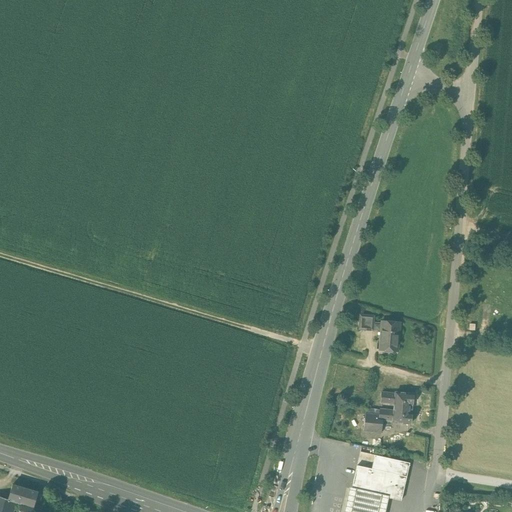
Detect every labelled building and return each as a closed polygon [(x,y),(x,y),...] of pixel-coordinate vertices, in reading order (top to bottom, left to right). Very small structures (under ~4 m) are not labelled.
[(374,316),(360,315),(359,329),(373,330),(374,316)] [(400,322),(382,321),(379,350),(398,351),(400,322)] [(379,416),(365,414),(364,430),(381,432),(383,420),(393,421),(392,422),(411,424),(413,394),(395,392),(395,393),(381,392),(380,403),(394,404),(394,410),(380,409),(379,416)] [(369,467),(373,454),(362,451),(358,464),(369,467)] [(410,463),(375,455),(372,469),(357,466),(352,488),(352,489),(388,498),(401,501),(410,463)] [(21,503),(33,507),(38,492),(13,485),(8,499),(16,502),(21,503)] [(352,489),(352,488),(349,487),(343,511),(385,511),(388,498),(352,489)] [(13,511),(16,502),(8,499),(3,511),(13,511)] [(31,511),(33,507),(21,503),(18,511),(31,511)]
